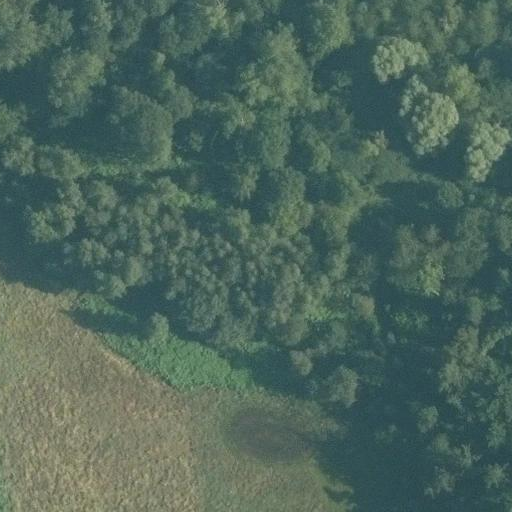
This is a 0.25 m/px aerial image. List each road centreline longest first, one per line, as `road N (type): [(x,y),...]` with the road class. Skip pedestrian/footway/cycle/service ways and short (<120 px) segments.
road 1 (track): [(360,198),(0,126)]
road 2 (track): [(431,511),(360,198)]
road 3 (track): [(511,230),(360,198)]
